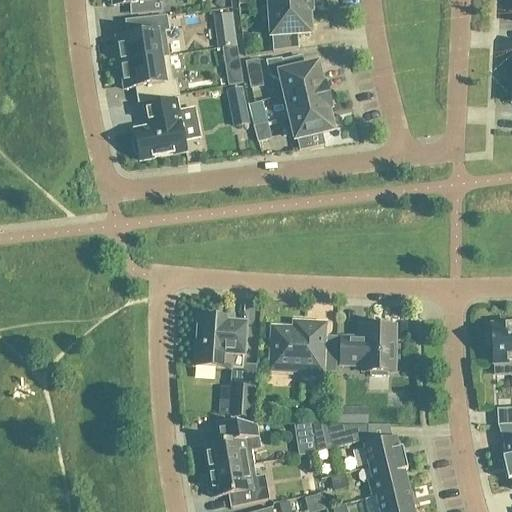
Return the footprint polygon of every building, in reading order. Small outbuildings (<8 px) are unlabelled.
[(161,0),(108,0),(109,2),(113,2),(113,6),(137,4),(138,16),(162,13),(161,0)] [(311,0),(262,0),(266,3),(270,3),(271,14),(312,11),(311,0)] [(377,0),(378,10),(401,11),(400,0),(377,0)] [(312,12),(312,11),(271,14),(273,53),(299,49),(298,35),(310,34),(308,12),(312,12)] [(233,14),(213,17),(214,25),(234,22),(233,14)] [(121,65),(169,57),(166,33),(169,32),(167,17),(130,21),(133,36),(117,39),(118,44),(114,44),(117,61),(121,61),(121,65)] [(169,57),(121,65),(122,69),(118,69),(120,86),(124,86),(125,91),(141,88),(143,103),(179,96),(177,81),(173,82),(169,57)] [(286,96),(326,87),(326,86),(322,87),(317,65),(284,73),(282,59),(266,62),(270,77),(282,83),(286,96)] [(227,86),(242,84),(240,73),(226,75),(227,86)] [(326,87),(286,96),(291,118),(332,108),(326,87)] [(228,92),(231,112),(247,109),(243,89),(228,92)] [(140,157),(141,162),(186,153),(176,102),(145,108),(148,128),(147,130),(135,132),(136,137),(133,140),(136,155),(140,157)] [(254,127),(267,123),(268,123),(263,105),(249,108),(254,127)] [(332,109),(332,108),(291,118),(296,140),(298,140),(300,152),(305,151),(325,146),(322,134),(333,131),(328,110),(332,109)] [(272,140),(267,123),(254,127),(258,143),(272,140)] [(194,368),(243,371),(246,325),(227,324),(227,320),(198,318),(194,368)] [(323,373),(325,325),(306,324),(306,330),(273,329),(271,366),(288,367),(288,371),(323,373)] [(511,326),(492,327),(492,332),(486,332),(487,346),(493,346),(494,363),(495,363),(496,376),(511,374),(511,326)] [(341,338),(341,367),(363,367),(363,373),(371,373),(371,377),(387,377),(387,373),(395,373),(395,363),(399,364),(399,347),(395,347),(396,327),(364,327),(364,341),(357,341),(357,339),(341,338)] [(251,420),(254,390),(236,388),(233,418),(251,420)] [(335,408),(334,423),(356,423),(356,408),(335,408)] [(209,472),(254,465),(252,454),(261,452),(257,427),(220,423),(223,440),(220,444),(205,447),(209,472)] [(313,426),(318,453),(368,441),(368,427),(313,426)] [(397,439),(364,447),(369,469),(405,460),(403,449),(399,450),(397,439)] [(511,444),(504,446),(506,457),(503,458),(505,469),(511,467),(511,444)] [(405,460),(369,469),(372,481),(368,482),(372,498),(409,489),(405,472),(408,471),(405,460)] [(209,472),(210,477),(205,478),(208,495),(213,494),(214,499),(237,495),(239,508),(270,503),(266,478),(256,480),(254,465),(209,472)] [(346,475),(331,479),(334,492),(349,488),(346,475)] [(317,478),(305,480),(307,493),(319,491),(317,478)] [(404,511),(414,510),(409,489),(372,498),(376,498),(379,511),(404,511)]
